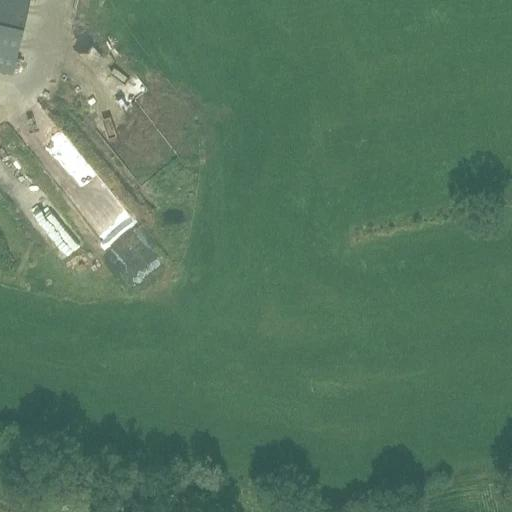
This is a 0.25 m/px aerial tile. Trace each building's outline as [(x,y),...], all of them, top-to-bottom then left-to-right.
[(0,0),(0,68),(13,71),(29,0),(0,0)] [(138,157),(131,149),(138,144),(125,129),(131,124),(116,105),(94,124),(129,164),(138,157)] [(157,199),(169,184),(148,165),(135,180),(157,199)] [(129,280),(153,265),(110,194),(85,209),(129,280)] [(65,264),(88,251),(72,223),(49,236),(65,264)]
